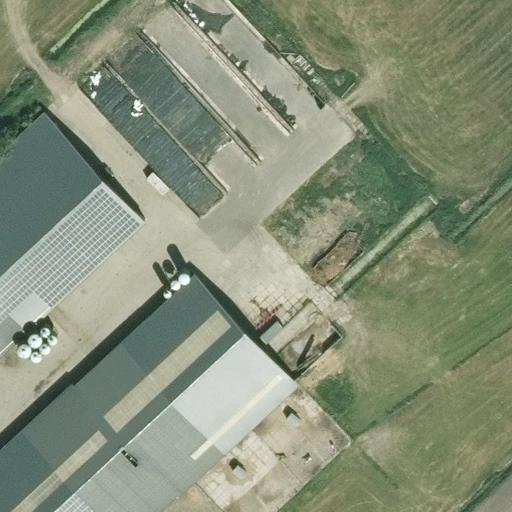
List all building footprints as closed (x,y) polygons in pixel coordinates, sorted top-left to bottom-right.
[(115,63),(162,112),(189,86),(142,37),(115,63)] [(233,95),(252,95),(252,79),(234,79),(233,95)] [(119,120),(176,175),(196,155),(140,100),(119,120)] [(44,111),(0,152),(0,352),(144,219),(44,111)] [(0,511),(151,511),(294,380),(194,273),(0,453),(0,511)]
